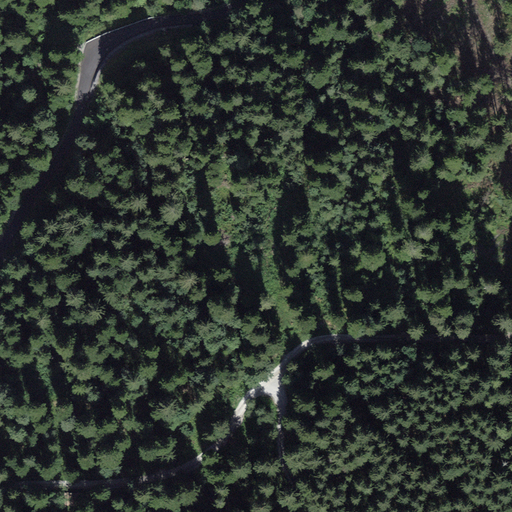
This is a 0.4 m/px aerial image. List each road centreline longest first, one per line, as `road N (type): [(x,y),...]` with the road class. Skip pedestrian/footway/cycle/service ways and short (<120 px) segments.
road 1 (track): [(0,482),(158,476),(191,460),(248,389),(319,341),(368,337),(511,351)]
road 2 (unclassified): [(0,254),(30,194),(67,151),(88,61),(105,41),(248,0)]
road 3 (track): [(263,377),(280,477),(300,511)]
